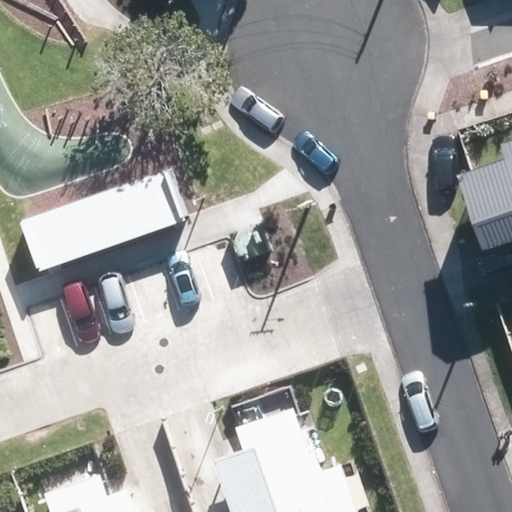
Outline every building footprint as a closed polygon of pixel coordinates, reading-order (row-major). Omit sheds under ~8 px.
[(511,113),(443,137),(482,252),(511,242),(511,113)] [(175,157),(31,207),(49,256),(192,206),(175,157)] [(182,217),(31,262),(55,341),(93,330),(118,411),(231,377),(182,217)] [(367,511),(321,377),(216,414),(250,511),(367,511)] [(137,511),(115,446),(27,476),(38,511),(137,511)]
